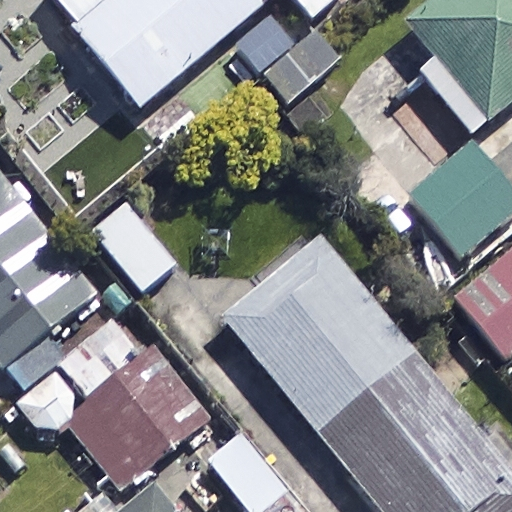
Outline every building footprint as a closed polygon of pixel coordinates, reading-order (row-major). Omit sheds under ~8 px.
[(127,0),(79,40),(146,119),(287,0),(288,0),(313,29),(346,0),(127,0)] [(423,84),(476,153),(511,125),(511,0),(450,0),(360,70),(391,110),(423,84)] [(291,120),(349,68),(320,35),(262,87),(291,120)] [(511,234),(511,194),(479,151),(412,202),(464,271),(511,234)] [(51,344),(104,301),(4,178),(0,181),(0,367),(27,400),(69,366),(51,344)] [(180,275),(134,216),(99,244),(145,302),(180,275)] [(511,511),(511,479),(326,252),(229,331),(377,511),(511,511)] [(511,365),(511,256),(456,304),(510,368),(511,365)] [(27,400),(13,411),(45,450),(59,438),(116,508),(212,430),(153,358),(147,363),(112,320),(64,358),(69,366),(27,400)] [(299,511),(245,447),(213,474),(245,511),(299,511)]
